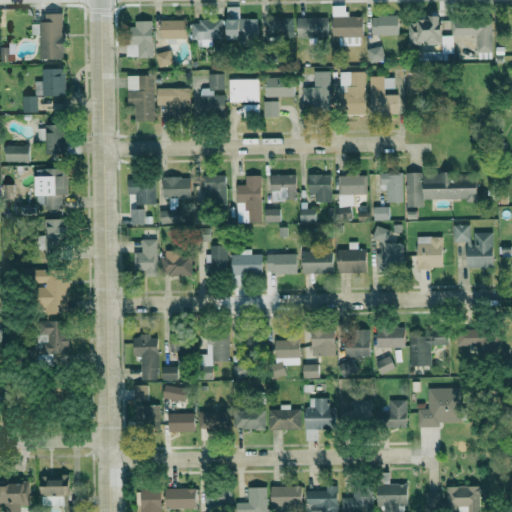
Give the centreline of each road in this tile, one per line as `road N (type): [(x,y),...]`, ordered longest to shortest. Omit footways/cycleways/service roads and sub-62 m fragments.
road 1 (residential): [(105,303),(490,299)]
road 2 (residential): [(105,303),(98,0)]
road 3 (residential): [(108,459),(409,455)]
road 4 (residential): [(103,149),(401,144)]
road 5 (residential): [(106,439),(105,303)]
